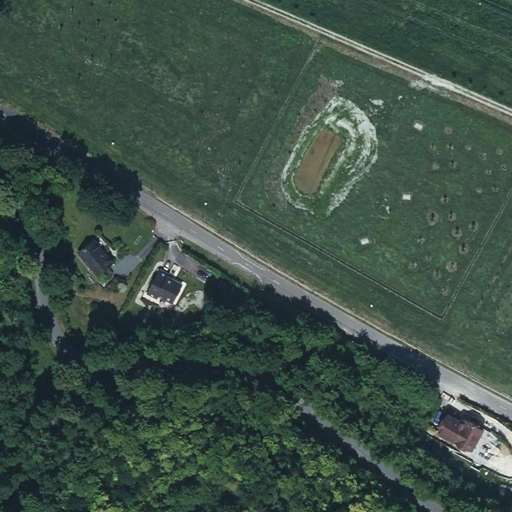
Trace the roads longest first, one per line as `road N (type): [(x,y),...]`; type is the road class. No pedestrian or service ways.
road 1 (tertiary): [(0,172),(67,348),(98,361),(178,359),(251,372),(437,511)]
road 2 (secondary): [(511,412),(0,117)]
road 3 (track): [(249,0),(511,114)]
